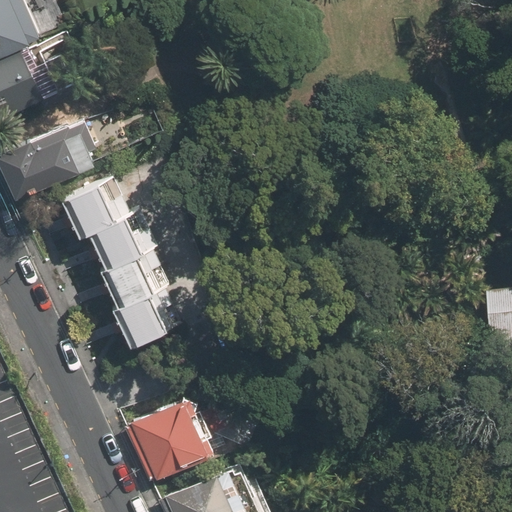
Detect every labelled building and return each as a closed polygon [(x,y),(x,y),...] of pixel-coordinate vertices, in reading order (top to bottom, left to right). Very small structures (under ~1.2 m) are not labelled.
[(0,0),(0,55),(30,42),(29,39),(40,34),(24,0),(0,0)] [(22,48),(0,57),(0,117),(44,98),(22,48)] [(0,163),(14,196),(96,160),(90,145),(98,142),(86,115),(70,122),(69,120),(0,149),(0,163)] [(114,306),(131,343),(172,323),(155,287),(138,253),(144,250),(126,213),(131,211),(113,173),(62,197),(79,233),(89,229),(106,264),(101,266),(119,303),(114,306)] [(511,280),(486,280),(486,345),(511,345),(511,280)] [(199,387),(126,421),(152,477),(225,443),(199,387)] [(249,511),(230,467),(162,498),(167,511),(249,511)]
